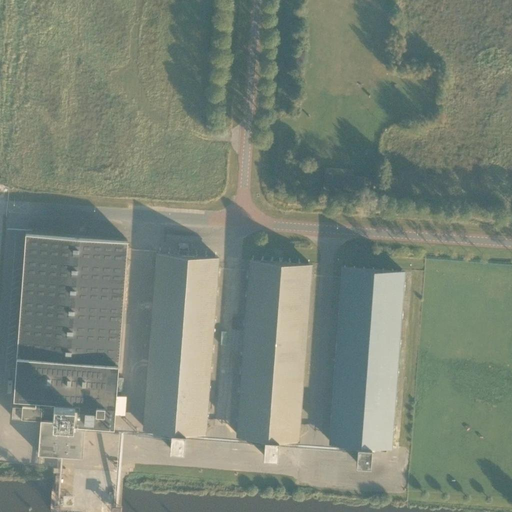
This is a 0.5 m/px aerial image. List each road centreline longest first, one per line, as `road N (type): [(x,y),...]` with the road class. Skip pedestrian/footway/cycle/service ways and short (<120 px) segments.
road 1 (unclassified): [(511,242),(240,222)]
road 2 (unclassified): [(240,222),(257,0)]
road 3 (unclassified): [(240,222),(33,200)]
